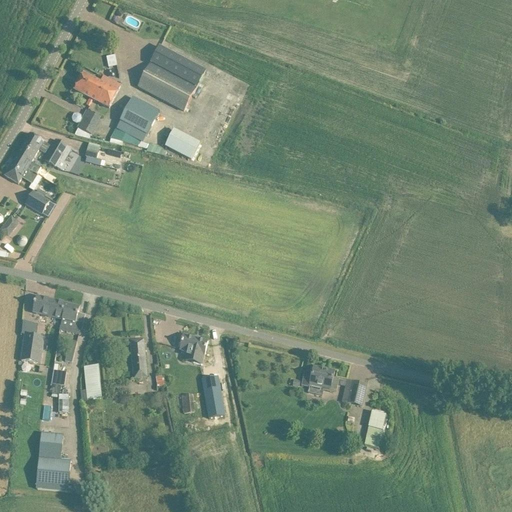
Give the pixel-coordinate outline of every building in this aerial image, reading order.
[(150,64),(195,89),(205,71),(159,47),(150,64)] [(107,57),(110,68),(119,65),(116,55),(107,57)] [(195,89),(150,64),(138,88),(184,112),(195,89)] [(83,74),(74,91),(89,99),(93,101),(109,109),(118,93),(121,86),(103,77),(100,83),(92,79),(83,74)] [(159,113),(132,99),(120,122),(147,136),(159,113)] [(87,110),(76,134),(90,141),(102,117),(87,110)] [(117,128),(110,141),(122,145),(138,149),(141,143),(126,135),(127,133),(117,128)] [(190,162),(199,146),(174,132),(165,148),(190,162)] [(30,135),(18,155),(31,164),(39,151),(45,155),(50,147),(44,143),(39,140),(30,135)] [(56,141),(44,162),(56,169),(56,168),(60,161),(66,165),(69,167),(77,153),(74,152),(68,148),(56,141)] [(89,145),(86,157),(87,157),(102,161),(100,166),(117,171),(118,165),(121,154),(89,145)] [(18,155),(5,177),(13,182),(18,186),(23,178),(32,184),(37,176),(41,169),(31,164),(18,155)] [(42,170),(38,176),(44,180),(45,180),(49,173),(42,169),(42,170)] [(78,182),(75,193),(95,199),(95,197),(107,201),(109,193),(97,190),(98,188),(78,182)] [(38,191),(36,195),(43,199),(45,196),(38,191)] [(42,216),(50,203),(43,199),(36,195),(33,193),(25,206),(42,216)] [(0,230),(9,238),(23,221),(13,213),(0,229),(0,230)] [(37,298),(33,314),(62,321),(63,321),(66,306),(67,305),(37,298)] [(63,321),(60,332),(80,337),(86,316),(78,315),(80,309),(66,306),(63,321)] [(46,337),(27,335),(23,361),(42,363),(46,337)] [(184,336),(180,351),(188,353),(185,362),(201,366),(204,357),(208,342),(184,336)] [(147,379),(144,350),(144,341),(130,342),(134,380),(147,379)] [(169,353),(169,351),(169,341),(160,341),(160,353),(165,353),(165,364),(176,363),(175,352),(169,353)] [(72,365),(74,355),(67,353),(65,364),(72,365)] [(68,372),(58,371),(59,365),(55,365),(52,384),(66,387),(68,372)] [(97,365),(83,367),(84,378),(85,387),(85,391),(86,400),(88,400),(99,399),(101,399),(97,365)] [(333,379),(335,373),(314,368),(309,391),(335,397),(336,392),(339,380),(333,379)] [(204,380),(206,390),(211,420),(224,418),(218,378),(204,380)] [(346,388),(342,403),(362,407),(367,386),(352,383),(351,389),(346,388)] [(60,395),(60,413),(70,413),(70,395),(60,395)] [(183,414),(192,414),(192,395),(182,396),(183,414)] [(373,412),(368,440),(382,442),(387,414),(373,412)] [(61,436),(40,434),(34,490),(65,493),(69,462),(58,461),(61,436)]
